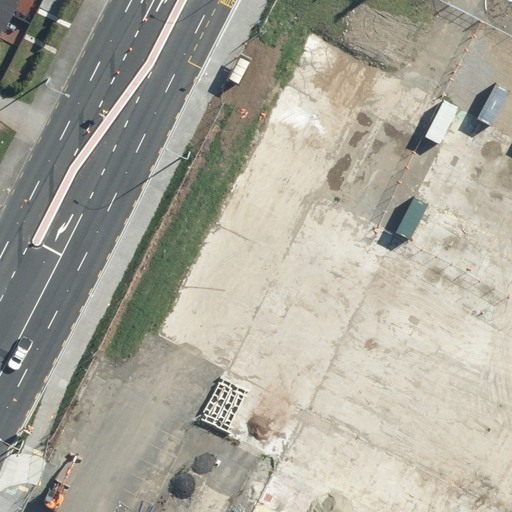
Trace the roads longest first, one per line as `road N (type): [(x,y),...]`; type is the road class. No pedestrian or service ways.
road 1 (secondary): [(212,0),(70,257),(15,271)]
road 2 (secondary): [(15,271),(6,242),(144,0)]
